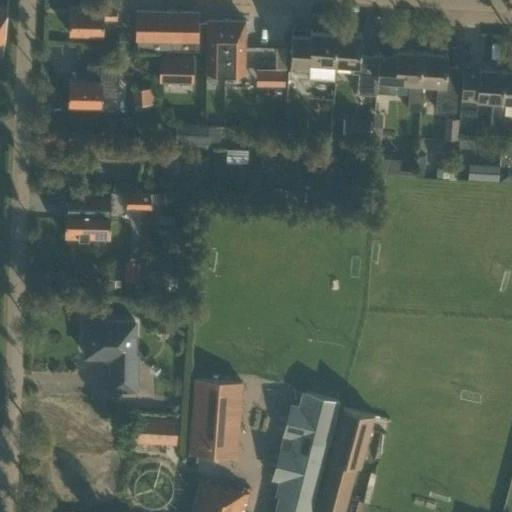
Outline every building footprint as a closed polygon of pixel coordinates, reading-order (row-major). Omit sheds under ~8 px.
[(116,18),(116,6),(103,6),(103,5),(69,5),(68,32),(103,32),(103,17),(116,18)] [(172,51),(172,49),(206,49),(206,72),(244,72),(245,19),(207,19),(207,21),(198,21),(198,11),(136,10),(136,39),(136,50),(172,51)] [(292,28),(289,69),(308,70),(308,74),(311,77),(334,78),(334,79),(335,79),(336,62),(333,62),(335,31),(310,29),(292,28)] [(120,42),(128,42),(128,32),(120,31),(120,42)] [(335,31),(333,62),(336,62),(352,63),(351,71),(358,71),(356,92),(374,93),(377,54),(360,52),(361,33),(335,31)] [(421,50),(396,48),(395,53),(378,52),(375,91),(394,92),(395,79),(408,80),(407,108),(420,109),(422,81),(419,81),(421,50)] [(447,52),(421,50),(419,81),(422,81),(437,82),(435,109),(455,111),(458,65),(446,64),(447,52)] [(160,55),(160,79),(192,80),(193,56),(160,55)] [(68,77),(67,103),(101,104),(101,96),(118,97),(118,62),(86,61),(86,78),(68,77)] [(463,65),(459,113),(476,114),(477,97),(491,98),(489,127),(496,127),(502,128),(503,116),(503,113),(504,99),(502,99),(504,68),(478,66),(474,66),(465,65),(463,65)] [(511,68),(504,68),(502,99),(504,99),(503,113),(511,113),(511,68)] [(283,83),(283,69),(270,69),(269,83),(283,83)] [(155,87),(132,87),(133,103),(157,103),(157,87),(155,87)] [(359,117),(358,132),(369,133),(370,118),(359,117)] [(458,118),(445,117),(444,137),(457,138),(458,118)] [(175,123),(174,139),(206,141),(206,140),(219,141),(220,126),(207,125),(175,123)] [(250,159),(251,147),(230,146),(230,159),(250,159)] [(415,174),(416,169),(399,167),(400,156),(377,154),(376,170),(415,174)] [(416,169),(415,174),(423,175),(425,155),(417,154),(416,169)] [(483,163),(482,177),(497,178),(498,164),(483,163)] [(455,177),(456,169),(449,168),(449,166),(436,165),(435,175),(448,176),(448,177),(455,177)] [(511,171),(509,167),(500,167),(499,180),(511,180),(511,171)] [(272,186),(271,199),(310,202),(311,190),(280,188),(280,186),(272,186)] [(126,189),(126,207),(150,207),(150,205),(158,205),(158,191),(150,191),(150,189),(126,189)] [(109,236),(110,200),(88,199),(88,203),(65,202),(64,235),(109,236)] [(139,272),(140,259),(124,259),(123,279),(138,280),(139,272)] [(110,270),(109,286),(120,286),(121,270),(110,270)] [(153,273),(139,272),(138,280),(138,284),(152,285),(153,273)] [(161,274),(160,289),(180,290),(181,275),(161,274)] [(174,331),(175,310),(157,309),(156,330),(174,331)] [(107,355),(110,358),(110,388),(136,389),(137,355),(134,355),(134,320),(101,320),(101,317),(83,316),(82,339),(85,339),(85,355),(107,355)] [(189,451),(217,453),(238,454),(242,380),(194,377),(189,451)] [(291,450),(290,450),(280,447),(273,476),(282,478),(274,511),(311,511),(340,398),(306,389),(301,407),(291,404),(284,431),(295,434),(291,450)] [(336,438),(314,511),(343,511),(357,463),(372,414),(344,406),(336,438)] [(177,416),(136,414),(135,440),(176,442),(177,416)] [(243,511),(249,492),(201,479),(190,511),(243,511)]
